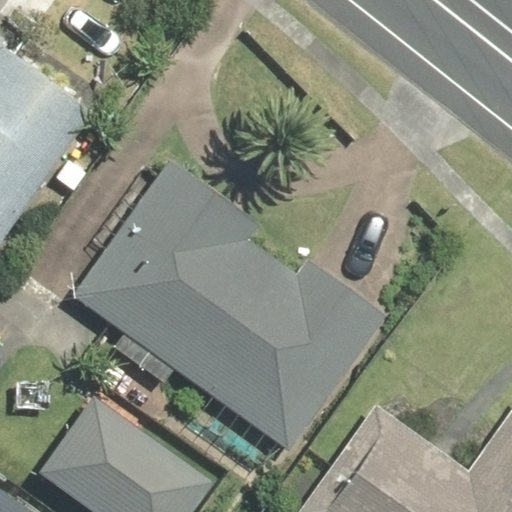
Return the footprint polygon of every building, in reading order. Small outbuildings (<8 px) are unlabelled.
[(0,244),(100,109),(0,35),(0,244)] [(179,153),(76,291),(288,447),(391,309),(312,250),(299,268),(253,234),(266,217),(179,153)] [(192,511),(217,480),(99,393),(41,471),(96,511),(192,511)] [(511,511),(511,418),(471,471),(378,399),(295,506),(302,511),(511,511)] [(52,511),(0,471),(0,511),(52,511)]
